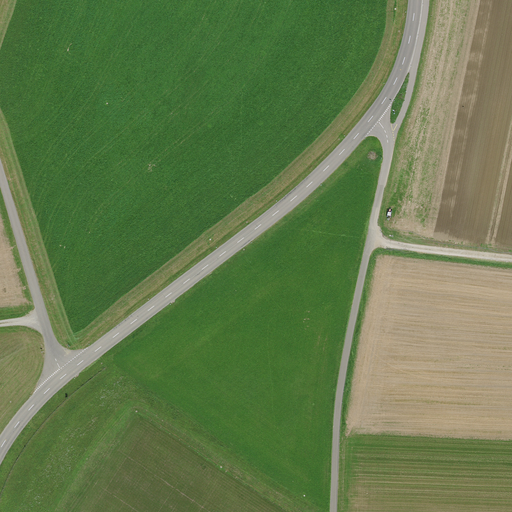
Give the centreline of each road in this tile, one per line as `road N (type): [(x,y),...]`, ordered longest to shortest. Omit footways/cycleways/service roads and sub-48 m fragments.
road 1 (tertiary): [(416,0),(395,82),(334,161),(62,380)]
road 2 (track): [(333,511),(342,374),(387,160),(386,133),(372,117)]
road 3 (unclassified): [(62,380),(0,170)]
road 4 (track): [(370,242),(511,258)]
